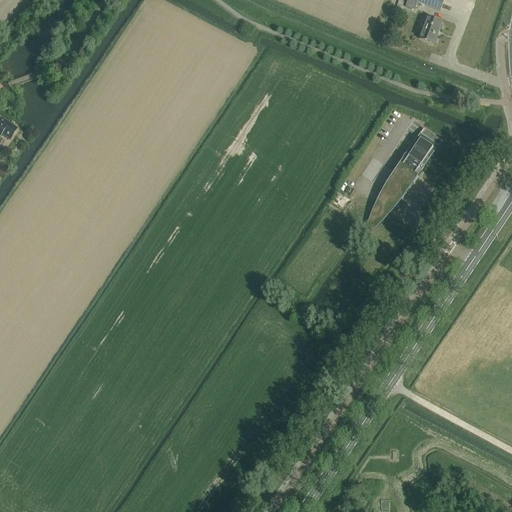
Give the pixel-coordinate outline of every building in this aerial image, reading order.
[(389,0),(386,11),(392,13),(396,0),(389,0)] [(445,0),(408,0),(406,8),(415,12),(418,4),(441,13),(445,0)] [(435,46),(443,24),(428,18),(420,40),(435,46)] [(4,121),(1,126),(0,125),(0,137),(2,135),(10,141),(17,130),(4,121)] [(418,178),(442,142),(439,147),(421,135),(424,130),(395,172),(388,183),(381,196),(398,207),(408,193),(418,178)] [(392,214),(376,204),(374,210),(371,216),(366,228),(362,241),(373,233),(382,224),(392,214)]
